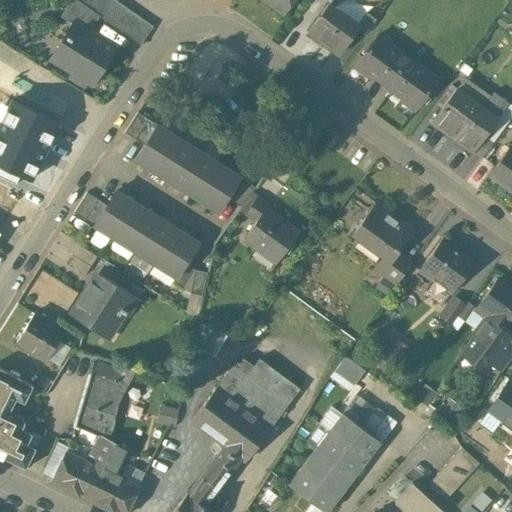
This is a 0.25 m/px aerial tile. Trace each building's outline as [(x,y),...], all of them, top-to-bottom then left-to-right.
[(101,15),(77,0),(72,0),(62,17),(73,23),(65,37),(70,40),(57,62),(93,84),(116,47),(91,31),(101,15)] [(154,25),(117,0),(77,0),(101,15),(142,44),(154,25)] [(292,0),(266,0),(283,12),(292,0)] [(358,27),(328,5),(308,32),(309,33),(309,32),(327,45),(327,43),(339,52),(338,54),(359,26),(358,27)] [(438,80),(423,69),(422,70),(392,47),(377,36),(355,66),(356,67),(356,66),(369,76),(369,77),(370,77),(372,74),(403,96),(401,100),(415,110),(415,111),(438,80)] [(478,115),(454,96),(458,90),(457,89),(434,121),(460,141),(459,142),(460,142),(464,137),(477,146),(472,151),(473,152),(497,121),(498,119),(497,118),(483,108),(478,115)] [(58,124),(12,101),(0,124),(0,162),(21,173),(31,178),(58,124)] [(511,107),(507,104),(497,118),(498,119),(497,121),(505,127),(511,117),(511,107)] [(157,125),(137,113),(124,133),(145,146),(157,125)] [(178,138),(157,125),(145,146),(136,160),(157,173),(178,138)] [(199,151),(178,138),(157,173),(177,186),(199,151)] [(511,148),(509,147),(489,175),(511,191),(511,148)] [(219,164),(199,151),(177,186),(197,199),(219,164)] [(21,173),(0,162),(0,177),(15,185),(21,173)] [(219,164),(197,199),(218,212),(240,177),(219,164)] [(245,181),(231,200),(241,207),(255,188),(245,181)] [(137,204),(116,191),(107,205),(94,226),(115,239),(137,204)] [(107,205),(86,193),(74,213),(94,226),(107,205)] [(281,222),(268,212),(272,206),(259,197),(246,215),(257,223),(246,238),(277,261),(299,232),(283,220),(281,222)] [(137,204),(115,239),(135,252),(157,217),(137,204)] [(413,230),(375,204),(353,235),(384,256),(376,268),(397,283),(410,263),(397,253),(413,230)] [(177,230),(157,217),(135,252),(156,264),(177,230)] [(177,230),(156,264),(177,278),(185,264),(198,243),(177,230)] [(473,263),(441,239),(418,271),(450,294),(473,263)] [(97,256),(77,244),(65,264),(84,276),(97,256)] [(177,278),(173,284),(183,290),(196,270),(185,264),(177,278)] [(207,273),(196,270),(190,293),(202,296),(207,273)] [(140,299),(99,274),(75,312),(93,323),(96,318),(110,327),(121,311),(129,316),(140,299)] [(511,319),(511,291),(497,280),(474,311),(487,320),(489,322),(492,316),(505,325),(501,331),(503,332),(504,331),(511,319)] [(453,323),(467,302),(454,293),(440,314),(453,323)] [(63,331),(34,313),(17,342),(45,359),(46,357),(57,340),(63,331)] [(487,320),(462,353),(486,371),(492,364),(501,353),(493,347),(503,332),(501,331),(505,325),(492,316),(489,322),(487,320)] [(511,336),(504,331),(503,332),(493,347),(501,353),(492,364),(502,371),(511,357),(511,336)] [(57,340),(46,357),(54,362),(64,345),(57,340)] [(365,371),(346,357),(336,370),(356,384),(365,371)] [(300,389),(259,359),(254,366),(243,358),(239,364),(236,361),(216,388),(270,429),(300,389)] [(119,369),(96,363),(79,419),(85,431),(100,438),(108,442),(118,406),(138,368),(121,363),(119,369)] [(18,377),(0,368),(0,456),(25,469),(35,449),(26,445),(31,434),(21,429),(23,425),(21,416),(9,410),(14,399),(23,403),(31,386),(17,379),(18,377)] [(511,430),(511,379),(510,379),(486,411),(511,430)] [(226,446),(189,494),(204,506),(241,457),(246,461),(270,429),(216,388),(192,420),(226,446)] [(162,406),(158,420),(175,424),(179,411),(162,406)] [(381,442),(343,413),(329,431),(367,460),(381,442)] [(367,460),(329,431),(316,449),(354,478),(367,460)] [(108,442),(100,438),(94,450),(108,458),(115,445),(108,442)] [(130,452),(115,445),(108,458),(119,463),(123,465),(130,452)] [(354,478),(316,449),(302,466),(340,495),(354,478)] [(461,449),(429,484),(446,499),(478,465),(461,449)] [(108,458),(94,450),(91,458),(94,459),(91,466),(102,471),(108,458)] [(91,466),(66,453),(52,482),(87,499),(102,471),(91,466)] [(119,463),(108,458),(102,471),(112,476),(119,463)] [(327,511),(340,495),(302,466),(288,484),(324,511),(327,511)] [(112,476),(102,471),(87,499),(113,511),(125,511),(138,488),(112,476)] [(400,511),(438,511),(440,510),(411,483),(394,501),(403,509),(400,511)] [(483,490),(472,503),(483,511),(493,498),(483,490)] [(187,493),(172,511),(211,511),(204,506),(189,494),(187,493)]
